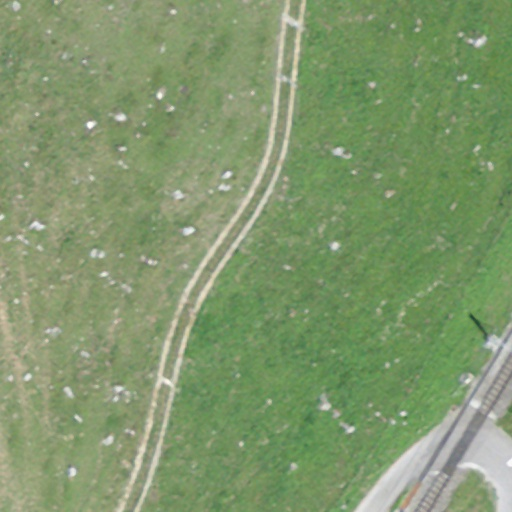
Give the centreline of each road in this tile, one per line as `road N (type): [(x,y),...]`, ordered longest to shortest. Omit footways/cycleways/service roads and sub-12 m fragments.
road 1 (track): [(296,0),(281,142),(176,343),(153,453),(125,511)]
road 2 (unclassified): [(511,480),(484,450),(432,452),(369,511)]
